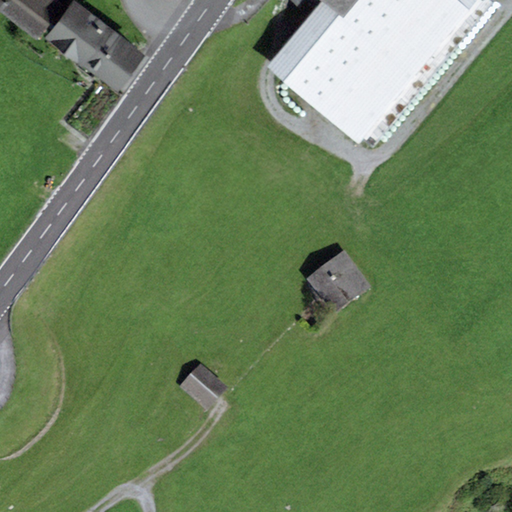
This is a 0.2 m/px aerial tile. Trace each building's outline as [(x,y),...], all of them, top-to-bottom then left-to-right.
[(52,0),(2,0),(0,4),(0,5),(36,32),(57,4),(52,0)] [(334,17),(346,27),(368,0),(347,0),(342,7),(334,17)] [(75,4),(52,34),(82,56),(105,25),(75,4)] [(116,82),(139,51),(105,25),(82,56),(77,63),(92,74),(97,67),(116,82)] [(311,279),(336,311),(368,288),(344,256),(337,262),(336,261),(311,279)] [(185,388),(207,408),(223,391),(201,371),(185,388)]
